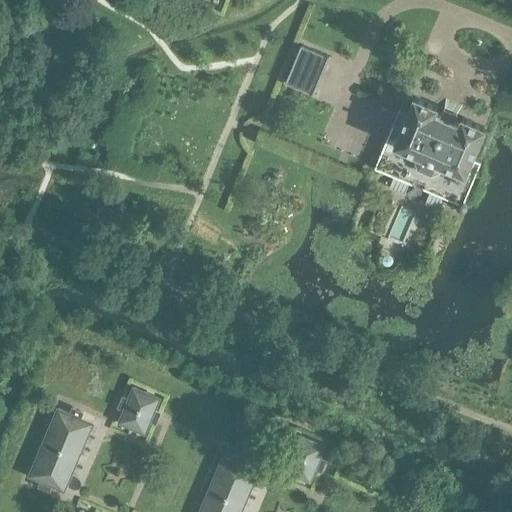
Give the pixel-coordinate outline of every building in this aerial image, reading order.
[(462,18),(451,41),(495,63),(507,39),(462,18)] [(329,55),(300,44),(285,82),(314,93),(329,55)] [(441,103),(418,94),(411,110),(402,106),(377,165),(466,202),(484,159),(475,155),(488,124),(466,114),(463,120),(457,118),(459,113),(446,107),(444,112),(438,110),(441,103)] [(143,138),(154,159),(174,150),(163,128),(143,138)] [(411,231),(410,219),(394,221),(395,233),(411,231)] [(124,408),(119,421),(146,432),(151,420),(156,423),(161,412),(156,409),(162,396),(133,384),(127,398),(123,396),(119,406),(124,408)] [(58,406),(29,474),(42,480),(39,486),(50,490),(52,485),(65,490),(95,421),(81,416),(83,411),(72,406),(70,411),(58,406)] [(299,432),(284,469),(311,481),(316,469),(321,471),(327,459),(321,456),(327,444),(299,432)] [(223,453),(198,511),(242,511),(260,470),(261,469),(246,463),(235,458),(223,453)]
